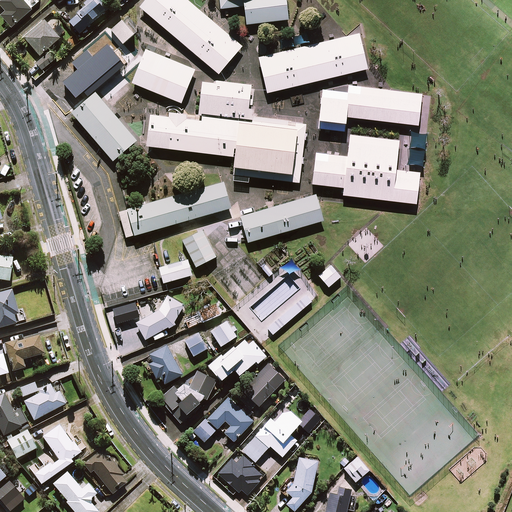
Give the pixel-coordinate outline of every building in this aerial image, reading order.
[(31,10),(22,0),(0,0),(0,5),(6,12),(1,16),(11,28),(31,10)] [(112,6),(106,0),(88,0),(84,4),(87,6),(69,22),(79,34),(112,6)] [(241,49),(184,0),(151,0),(140,12),(216,78),(241,49)] [(216,0),(218,12),(241,9),(243,27),(287,23),(284,0),(216,0)] [(135,34),(124,20),(111,31),(123,44),(135,34)] [(60,39),(44,21),(24,38),(40,56),(60,39)] [(367,71),(358,35),(257,60),(266,96),(325,82),(367,71)] [(65,84),(78,101),(86,94),(89,98),(129,67),(112,45),(96,57),(91,51),(74,65),(80,72),(65,84)] [(194,71),(144,52),(130,90),(180,109),(194,71)] [(52,61),(46,55),(36,64),(42,70),(52,61)] [(296,185),(302,126),(255,121),(259,87),(198,80),(194,121),(144,115),(140,150),(228,160),(226,177),(296,185)] [(125,93),(117,84),(108,91),(117,100),(125,93)] [(418,127),(421,92),(348,84),(347,94),(324,91),(319,129),(345,132),(346,119),(418,127)] [(140,144),(97,96),(72,118),(114,166),(140,144)] [(345,188),(344,196),(417,204),(420,173),(398,171),(401,142),(351,136),(348,159),(317,155),(314,184),(345,188)] [(231,209),(224,182),(127,210),(134,235),(135,236),(149,232),(231,209)] [(318,221),(311,196),(238,218),(246,243),(318,221)] [(216,255),(203,230),(198,233),(182,242),(194,266),(204,261),(216,255)] [(11,258),(0,256),(0,280),(8,282),(11,258)] [(194,276),(189,258),(161,267),(158,268),(164,286),(167,285),(194,276)] [(266,265),(261,269),(269,278),(274,274),(266,265)] [(341,279),(331,268),(317,281),(327,292),(341,279)] [(348,286),(276,349),(340,422),(412,359),(348,286)] [(17,314),(11,291),(0,293),(0,328),(16,324),(13,315),(17,314)] [(313,301),(304,292),(266,328),(275,337),(313,301)] [(185,305),(167,295),(159,310),(136,323),(145,340),(168,327),(169,329),(176,325),(174,322),(185,305)] [(135,302),(113,309),(117,324),(140,318),(135,302)] [(220,314),(215,303),(184,318),(189,329),(220,314)] [(236,336),(227,321),(211,331),(221,347),(236,336)] [(207,349),(199,333),(185,341),(193,356),(207,349)] [(265,357),(249,335),(209,366),(220,380),(234,370),(239,375),(256,362),(257,363),(265,357)] [(43,354),(38,337),(4,346),(12,372),(24,369),(22,361),(43,354)] [(182,375),(167,346),(150,355),(153,362),(149,365),(161,386),(182,375)] [(241,410),(247,416),(252,411),(251,410),(256,404),(259,407),(284,379),(268,364),(238,398),(246,405),(241,410)] [(197,371),(189,388),(182,380),(159,399),(180,425),(204,405),(201,402),(203,397),(208,399),(216,380),(197,371)] [(37,392),(34,384),(19,390),(22,398),(37,392)] [(53,393),(51,388),(23,403),(33,421),(65,405),(57,391),(53,393)] [(13,413),(4,395),(0,396),(0,431),(3,437),(27,424),(19,410),(13,413)] [(247,416),(241,410),(228,398),(215,411),(231,426),(224,433),(234,441),(253,421),(247,416)] [(321,419),(309,409),(297,423),(308,433),(321,419)] [(296,441),(272,418),(243,450),(255,462),(270,446),(282,457),(296,441)] [(216,429),(205,419),(193,431),(204,442),(216,429)] [(78,454),(59,426),(42,438),(56,458),(46,465),(48,468),(40,474),(46,482),(72,464),(69,460),(78,454)] [(36,449),(27,431),(6,441),(15,459),(36,449)] [(121,478),(123,476),(102,450),(82,465),(89,474),(92,471),(112,495),(126,483),(121,478)] [(253,465),(242,455),(236,463),(232,459),(218,473),(238,492),(241,489),(247,494),(263,476),(252,466),(253,465)] [(317,461),(299,457),(293,481),(286,491),(292,497),(286,504),(294,511),(310,492),(317,461)] [(368,470),(357,457),(344,469),(355,482),(368,470)] [(81,491),(66,473),(52,485),(66,502),(65,503),(72,511),(95,511),(87,502),(95,495),(87,485),(81,491)] [(9,511),(24,500),(9,482),(0,489),(0,501),(8,511),(9,511)] [(345,511),(351,489),(338,486),(336,494),(329,492),(323,511),(345,511)] [(28,498),(34,492),(29,487),(23,492),(28,498)]
